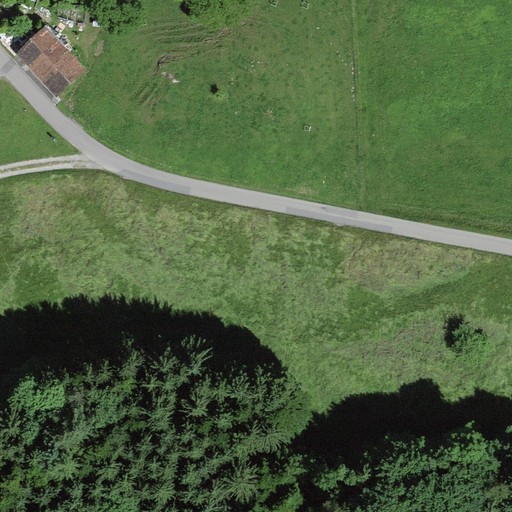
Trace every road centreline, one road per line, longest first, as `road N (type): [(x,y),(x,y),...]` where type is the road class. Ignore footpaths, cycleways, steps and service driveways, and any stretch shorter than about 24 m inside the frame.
road 1 (residential): [(0,61),(58,124),(138,177),(511,251)]
road 2 (motorway): [(403,511),(0,200)]
road 3 (motorway): [(0,347),(212,511)]
